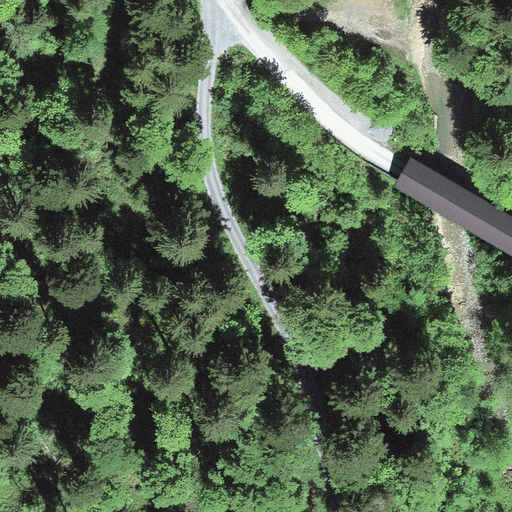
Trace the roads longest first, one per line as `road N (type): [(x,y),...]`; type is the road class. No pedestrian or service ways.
road 1 (track): [(221,0),(204,114),(205,168),(293,350),(347,511)]
road 2 (unclassified): [(225,0),(291,80),(391,158),(511,233)]
